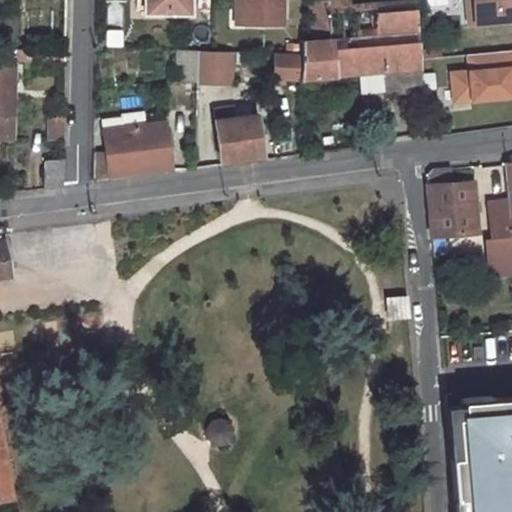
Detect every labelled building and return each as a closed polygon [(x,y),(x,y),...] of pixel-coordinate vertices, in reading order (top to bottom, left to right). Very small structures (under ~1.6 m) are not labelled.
[(147,0),(147,13),(194,13),(193,0),(147,0)] [(244,0),(235,0),(235,22),(244,22),(244,0)] [(281,23),(281,0),(244,0),(244,22),(281,23)] [(352,0),(311,0),(309,0),(312,34),(333,32),(333,40),(301,43),(301,53),(301,78),(384,73),(386,96),(427,93),(417,0),(397,0),(353,4),(352,0)] [(511,0),(462,0),(464,28),(511,25),(511,0)] [(156,37),(172,37),(173,22),(156,21),(156,37)] [(200,49),(180,49),(179,73),(199,73),(200,49)] [(199,73),(199,84),(217,84),(218,49),(200,49),(199,73)] [(448,69),(450,103),(511,99),(511,50),(463,53),(464,69),(448,69)] [(301,53),(274,52),(273,78),(301,78),(301,53)] [(17,60),(0,60),(0,136),(15,136),(17,60)] [(240,100),(216,104),(223,160),(257,155),(255,140),(264,139),(261,114),(242,116),(240,100)] [(123,115),(125,128),(149,125),(148,111),(123,115)] [(50,138),(67,138),(67,115),(51,115),(50,138)] [(125,128),(105,131),(108,152),(95,154),(94,182),(112,180),(111,175),(175,166),(168,122),(149,125),(125,128)] [(66,156),(48,158),(47,186),(65,183),(66,156)] [(453,167),(430,169),(428,178),(433,238),(478,233),(472,180),(454,181),(453,167)] [(508,199),(492,201),(495,230),(511,227),(508,199)] [(0,241),(0,275),(17,273),(10,239),(0,241)] [(387,298),(389,317),(410,314),(408,294),(387,298)] [(511,511),(511,394),(492,397),(492,395),(462,397),(462,404),(463,415),(456,416),(460,455),(451,456),(455,511),(511,511)] [(451,456),(460,455),(456,416),(463,415),(462,404),(447,405),(451,456)] [(226,417),(204,425),(211,443),(232,435),(226,417)]
